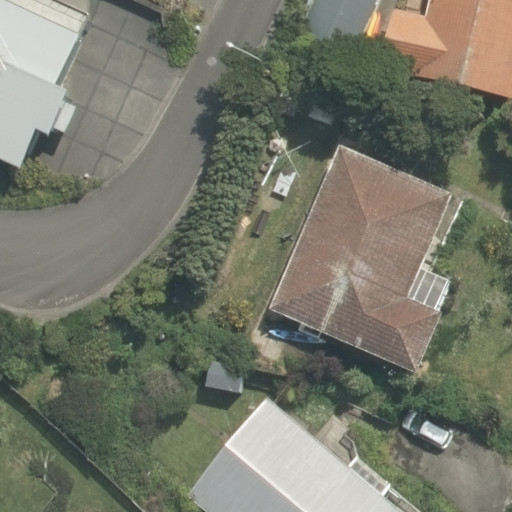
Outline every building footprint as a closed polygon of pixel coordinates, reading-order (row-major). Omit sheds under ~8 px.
[(53,0),(0,0),(0,168),(8,173),(81,12),(53,0)] [(360,43),(379,0),(312,0),(305,17),(360,43)] [(511,0),(406,0),(405,7),(388,3),(373,64),(510,98),(511,92),(511,0)] [(449,193),(334,146),(260,317),(404,380),(432,316),(401,302),(449,193)] [(407,511),(250,388),(167,493),(191,511),(407,511)]
